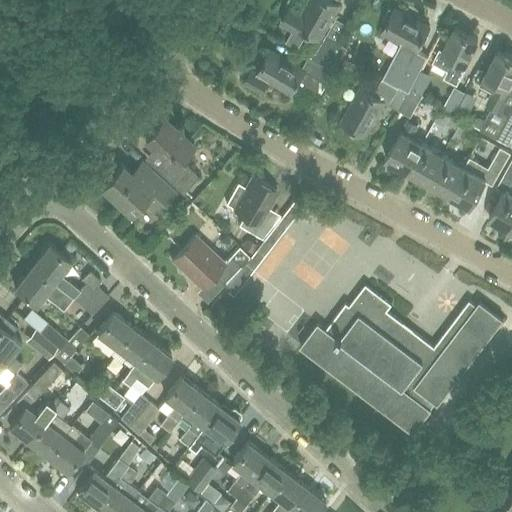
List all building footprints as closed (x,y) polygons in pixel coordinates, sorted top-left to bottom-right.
[(308,33),(320,40),(339,5),(330,0),(309,0),(302,14),(290,7),(281,23),(292,30),(286,42),(299,50),(308,33)] [(417,51),(429,27),(394,8),(381,33),(400,43),(417,51)] [(446,76),(457,82),(468,61),(467,60),(478,39),(455,27),(442,51),(440,49),(434,61),(450,69),(446,76)] [(325,36),(316,53),(313,57),(325,64),(336,42),(325,36)] [(309,56),(302,68),(270,50),(256,74),(250,71),(244,82),(262,93),(269,81),(291,94),(299,80),(321,93),(346,48),(336,42),(325,64),(313,57),(316,53),(311,50),(308,55),(309,56)] [(398,85),(399,84),(409,90),(410,88),(427,57),(417,51),(400,43),(382,78),(398,86),(398,85)] [(510,87),(511,82),(511,57),(498,51),(480,85),(494,92),(487,104),(492,107),(497,110),(499,111),(511,87),(510,87)] [(382,78),(373,94),(361,87),(341,122),(366,136),(385,101),(399,109),(409,90),(399,84),(398,85),(398,86),(382,78)] [(410,88),(409,90),(399,109),(410,115),(421,94),(410,88)] [(453,88),(441,109),(453,116),(464,95),(453,88)] [(495,139),(508,116),(499,111),(497,110),(492,107),(479,130),(485,133),(495,139)] [(511,111),(511,110),(508,116),(495,139),(507,145),(511,136),(511,111)] [(166,160),(157,170),(182,194),(198,176),(180,160),(193,146),(182,135),(181,128),(174,128),(164,118),(144,140),(166,160)] [(406,171),(422,142),(410,135),(417,123),(408,118),(384,158),(406,171)] [(469,131),(459,126),(458,126),(452,137),(462,143),(463,141),(469,131)] [(444,154),(422,142),(406,171),(428,183),(444,154)] [(494,183),(511,152),(500,146),(488,167),(471,157),(465,167),(485,178),(494,183)] [(465,167),(444,154),(428,183),(449,195),(465,167)] [(511,182),(511,158),(502,177),(511,182)] [(140,161),(130,172),(121,165),(116,170),(112,170),(105,177),(106,181),(101,187),(130,214),(142,201),(156,213),(175,192),(140,161)] [(485,178),(465,167),(449,195),(463,203),(469,206),(485,178)] [(276,219),(267,214),(266,209),(277,191),(252,177),(246,187),(238,183),(226,204),(244,214),(237,224),(262,238),(276,219)] [(511,225),(511,193),(505,190),(489,218),(510,230),(511,225)] [(233,296),(302,206),(294,201),(225,290),(233,296)] [(239,246),(223,263),(194,236),(173,259),(202,286),(213,275),(223,284),(240,266),(250,255),(239,246)] [(257,243),(249,238),(244,246),(253,251),(257,243)] [(72,297),(54,282),(70,261),(47,243),(30,265),(72,298),(72,297)] [(258,280),(273,290),(297,256),(282,245),(258,280)] [(72,298),(30,265),(14,286),(37,304),(44,295),(63,310),(72,298)] [(72,297),(92,314),(109,296),(97,285),(101,281),(90,271),(82,279),(85,283),(72,297)] [(346,302),(326,329),(318,323),(300,347),(413,433),(436,403),(438,405),(478,353),(483,346),(482,346),(503,319),(479,301),(477,303),(476,305),(469,300),(434,346),(387,310),(392,304),(366,283),(350,305),(346,302)] [(60,349),(68,340),(48,323),(47,323),(33,312),(26,321),(36,329),(58,348),(60,349)] [(116,348),(132,326),(113,312),(97,333),(116,348)] [(0,363),(4,367),(5,366),(13,373),(27,384),(35,374),(12,356),(21,344),(11,336),(17,328),(0,314),(0,363)] [(152,341),(132,326),(116,348),(123,353),(135,362),(136,362),(152,341)] [(80,327),(68,340),(60,349),(55,355),(75,374),(81,367),(70,355),(72,353),(89,334),(80,327)] [(48,360),(58,348),(36,329),(26,341),(48,360)] [(136,362),(135,362),(122,380),(130,386),(136,378),(148,387),(172,356),(152,341),(136,362)] [(34,400),(62,370),(53,362),(25,391),(34,400)] [(0,393),(0,411),(27,384),(13,373),(6,381),(9,383),(0,393)] [(170,432),(180,418),(201,390),(181,375),(165,396),(175,404),(159,425),(170,432)] [(95,395),(106,402),(115,390),(105,383),(95,395)] [(115,390),(106,402),(115,409),(124,397),(115,390)] [(220,405),(201,390),(180,418),(190,424),(179,439),(189,446),(204,426),(220,405)] [(120,418),(130,428),(149,402),(139,394),(120,418)] [(9,426),(29,442),(45,420),(55,408),(45,400),(35,413),(25,405),(9,426)] [(45,420),(29,442),(48,456),(64,435),(70,426),(60,418),(69,408),(60,401),(55,408),(45,420)] [(149,402),(130,428),(137,435),(138,435),(139,434),(143,428),(158,410),(149,402)] [(240,420),(238,419),(239,417),(239,414),(233,410),(230,410),(229,412),(220,405),(204,426),(223,441),(240,420)] [(450,422),(460,430),(469,417),(460,410),(450,422)] [(83,450),(91,456),(117,421),(108,413),(81,448),(82,449),(83,450)] [(48,456),(67,471),(83,450),(82,449),(81,448),(73,442),(80,431),(72,425),(70,426),(64,435),(48,456)] [(154,437),(143,428),(139,434),(138,435),(149,445),(154,437)] [(236,498),(268,457),(248,442),(232,463),(242,471),(226,491),(236,498)] [(287,471),(268,457),(236,498),(229,507),(234,511),(240,511),(246,505),(261,485),(271,493),(287,471)] [(77,490),(97,505),(113,485),(128,465),(118,458),(103,477),(93,469),(77,490)] [(203,459),(186,482),(198,490),(215,469),(203,459)] [(105,511),(122,511),(132,499),(140,490),(130,482),(138,472),(128,465),(113,485),(97,505),(105,511)] [(286,511),(290,507),(306,486),(287,471),(271,493),(280,499),(270,511),(286,511)] [(166,494),(152,511),(168,511),(188,484),(179,477),(166,494)] [(316,511),(325,501),(306,486),(290,507),(286,511),(316,511)] [(132,499),(122,511),(152,511),(166,494),(156,487),(142,507),(132,499)] [(511,511),(511,493),(500,511),(511,511)] [(223,511),(231,502),(220,494),(212,504),(222,511),(223,511)] [(208,511),(212,506),(206,500),(196,511),(208,511)]
